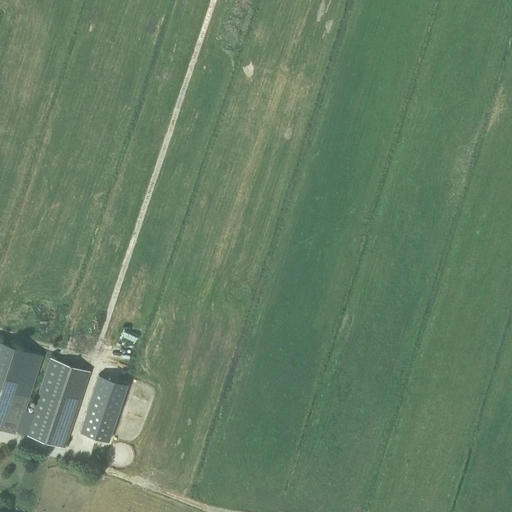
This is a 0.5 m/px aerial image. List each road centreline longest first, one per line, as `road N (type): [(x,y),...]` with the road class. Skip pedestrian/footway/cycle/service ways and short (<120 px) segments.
road 1 (track): [(0,330),(93,357),(214,0)]
road 2 (track): [(0,435),(231,511)]
